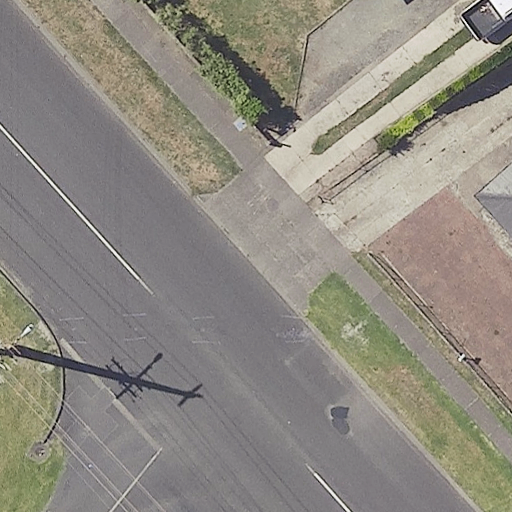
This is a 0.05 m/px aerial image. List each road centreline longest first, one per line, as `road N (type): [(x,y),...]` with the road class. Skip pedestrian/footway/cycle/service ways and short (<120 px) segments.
road 1 (tertiary): [(0,119),(225,367)]
road 2 (tertiary): [(225,367),(353,511)]
road 3 (residential): [(225,367),(116,511)]
